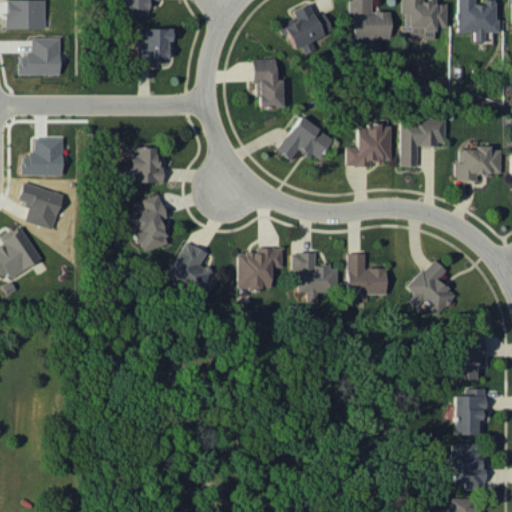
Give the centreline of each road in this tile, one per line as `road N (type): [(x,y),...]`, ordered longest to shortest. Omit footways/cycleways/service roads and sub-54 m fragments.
road 1 (residential): [(511,293),(498,261),(432,212),(317,211),(263,192),(238,172),(211,123),(205,88),(210,48),(234,0)]
road 2 (residential): [(0,103),(206,100)]
